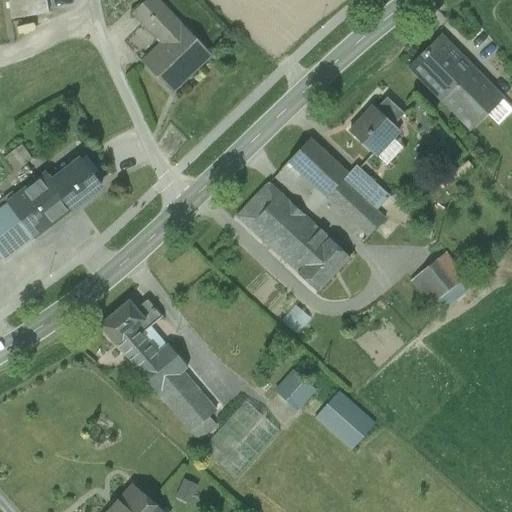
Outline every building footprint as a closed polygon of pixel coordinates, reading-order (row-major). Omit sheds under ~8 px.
[(45,0),(7,0),(10,20),(48,14),(45,0)] [(155,0),(146,0),(132,14),(142,24),(161,6),(155,0)] [(180,26),(161,6),(142,24),(161,44),(142,62),(169,90),(191,68),(194,71),(210,56),(181,25),(180,26)] [(440,36),(409,68),(470,129),(502,98),(440,36)] [(373,108),(350,133),(375,156),(398,131),(393,126),(404,114),(387,99),(376,110),(373,108)] [(348,174),(310,139),(288,162),(326,198),(342,180),(347,175),(348,174)] [(0,160),(13,173),(30,155),(18,143),(0,160)] [(50,183),(49,184),(68,209),(70,212),(100,189),(79,161),(50,183)] [(375,184),(356,166),(348,174),(347,175),(366,193),(373,186),(375,184)] [(366,193),(347,175),(342,180),(356,193),(361,198),(366,193)] [(46,177),(9,204),(32,235),(68,209),(49,184),(50,183),(46,177)] [(342,180),(326,198),(339,210),(356,193),(342,180)] [(268,183),(236,217),(248,228),(279,193),(268,183)] [(366,193),(361,198),(374,210),(385,197),(373,186),(366,193)] [(330,240),(279,193),(248,228),(298,274),(330,240)] [(361,198),(356,193),(339,210),(368,237),(384,220),(374,210),(361,198)] [(9,204),(0,210),(0,259),(32,235),(9,204)] [(298,274),(297,275),(318,293),(349,258),(330,240),(298,274)] [(445,252),(409,280),(429,305),(465,278),(445,252)] [(275,290),(263,306),(278,317),(290,301),(275,290)] [(163,316),(147,297),(136,306),(147,320),(137,329),(141,334),(151,326),(163,316)] [(131,299),(101,325),(117,345),(137,329),(147,320),(136,306),(131,299)] [(141,334),(137,329),(119,344),(139,368),(168,345),(151,326),(141,334)] [(139,368),(137,370),(157,393),(183,372),(189,367),(169,344),(168,345),(139,368)] [(293,370),(276,390),(299,410),(316,391),(293,370)] [(183,372),(158,392),(192,432),(216,411),(183,372)] [(337,393),(313,420),(350,451),(373,425),(337,393)] [(282,433),(247,400),(203,448),(238,480),(282,433)] [(160,511),(132,487),(109,511),(160,511)]
